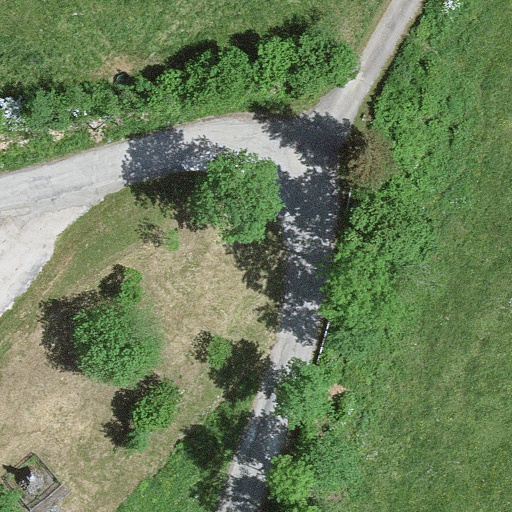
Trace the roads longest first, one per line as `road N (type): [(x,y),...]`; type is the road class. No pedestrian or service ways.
road 1 (residential): [(234,511),(319,216),(319,181),(306,155)]
road 2 (unclassified): [(306,155),(267,138),(222,138),(0,194)]
